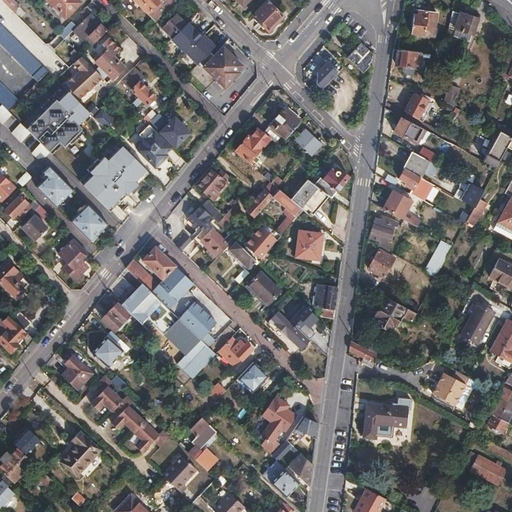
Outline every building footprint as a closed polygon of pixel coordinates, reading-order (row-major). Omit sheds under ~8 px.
[(47,0),(65,18),(77,4),(72,0),(47,0)] [(135,0),(156,20),(175,1),(174,0),(135,0)] [(266,1),(252,16),(267,31),(282,16),(266,1)] [(413,15),(411,33),(433,36),(435,12),(417,10),(416,15),(413,15)] [(459,14),(452,11),(448,30),(454,31),(455,28),(472,34),(477,19),(460,13),(459,14)] [(68,23),(58,34),(64,40),(72,31),(78,37),(89,47),(106,30),(89,14),(74,29),(68,23)] [(169,15),(161,24),(163,26),(162,27),(172,38),(173,37),(178,41),(188,31),(183,26),(185,23),(175,14),(172,18),(169,15)] [(0,24),(0,43),(9,53),(37,81),(47,71),(17,41),(0,24)] [(237,70),(242,65),(222,44),(214,52),(212,49),(216,45),(204,33),(184,52),(196,64),(197,62),(223,88),(239,72),(237,70)] [(106,50),(95,62),(111,78),(123,66),(112,56),(118,49),(108,38),(101,45),(106,50)] [(363,72),(369,66),(367,64),(371,60),(371,53),(361,43),(348,58),(363,72)] [(94,56),(103,49),(99,44),(90,52),(94,56)] [(437,44),(435,55),(442,56),(445,45),(437,44)] [(429,54),(398,49),(396,65),(401,66),(402,71),(405,75),(411,76),(415,73),(416,72),(417,68),(419,68),(420,57),(424,58),(424,60),(429,60),(429,54)] [(85,51),(80,56),(85,61),(90,56),(85,51)] [(504,68),(500,77),(507,80),(509,76),(511,77),(511,52),(510,52),(504,68)] [(80,56),(72,64),(79,70),(73,76),(75,78),(71,83),(68,81),(62,86),(67,91),(77,101),(101,77),(85,61),(80,56)] [(316,88),(319,91),(339,71),(328,60),(315,73),(316,88)] [(142,77),(133,67),(128,72),(121,79),(138,96),(132,101),(137,105),(142,100),(146,103),(153,96),(138,81),(142,77)] [(433,87),(446,92),(448,85),(448,84),(436,80),(433,87)] [(0,102),(1,104),(8,110),(17,101),(0,83),(0,102)] [(448,104),(453,106),(459,89),(448,85),(446,92),(444,97),(443,101),(448,104)] [(78,124),(89,113),(77,101),(67,91),(57,100),(55,98),(25,128),(30,132),(40,143),(48,151),(57,142),(62,147),(81,128),(78,124)] [(415,93),(405,112),(418,119),(428,100),(415,93)] [(8,110),(1,104),(0,105),(0,121),(1,123),(11,114),(8,110)] [(104,127),(112,119),(102,109),(94,118),(104,127)] [(284,109),(270,126),(281,135),(285,138),(299,122),(284,109)] [(151,110),(142,118),(147,123),(156,115),(151,110)] [(156,115),(147,123),(149,125),(152,128),(161,119),(161,117),(157,114),(156,115)] [(401,117),(400,117),(392,131),(415,144),(416,142),(423,129),(401,117)] [(174,118),(162,130),(168,135),(170,133),(173,136),(168,141),(173,145),(180,138),(181,140),(189,132),(174,118)] [(25,128),(20,122),(10,132),(20,141),(30,132),(25,128)] [(165,154),(172,148),(153,129),(152,128),(149,125),(139,135),(143,139),(143,144),(137,150),(155,168),(167,156),(165,154)] [(511,130),(502,125),(499,131),(511,138),(511,136),(511,130)] [(270,126),(263,133),(275,142),(281,135),(270,126)] [(424,129),(423,129),(416,142),(419,144),(423,143),(429,132),(424,129)] [(305,130),(295,140),(310,155),(320,145),(305,130)] [(499,131),(482,161),(495,168),(506,147),(511,138),(499,131)] [(249,136),(236,151),(249,161),(251,159),(255,162),(258,159),(254,155),(261,147),(249,136)] [(48,151),(40,143),(31,152),(40,161),(49,152),(48,151)] [(134,181),(145,169),(121,145),(107,159),(103,156),(88,171),(91,174),(81,184),(106,209),(123,192),(126,195),(137,184),(134,181)] [(421,147),(417,155),(428,161),(433,164),(437,156),(421,147)] [(403,169),(404,169),(419,178),(428,161),(417,155),(412,153),(403,169)] [(45,175),(36,185),(55,205),(71,189),(47,164),(41,171),(45,175)] [(233,179),(223,171),(220,176),(212,169),(197,186),(206,194),(207,193),(215,199),(233,179)] [(412,189),(409,194),(423,201),(432,185),(419,178),(404,169),(399,178),(406,182),(405,185),(412,189)] [(328,196),(331,199),(348,177),(341,171),(339,173),(337,171),(336,173),(331,170),(323,180),(320,178),(314,185),(328,196)] [(10,180),(1,172),(0,172),(0,200),(1,201),(16,186),(10,180)] [(31,177),(26,172),(18,181),(23,186),(31,177)] [(270,182),(262,175),(259,179),(267,186),(270,182)] [(276,176),(270,182),(276,187),(281,181),(276,176)] [(290,199),(303,210),(309,215),(320,202),(322,203),(328,196),(314,185),(307,179),(290,199)] [(510,180),(503,194),(510,198),(497,223),(511,230),(511,180),(510,180)] [(270,182),(267,186),(264,189),(272,196),(278,189),(276,187),(270,182)] [(478,199),(482,191),(471,184),(461,201),(473,208),(478,199)] [(272,196),(264,189),(245,210),(253,217),(272,196)] [(278,189),(272,196),(293,214),(290,218),(288,216),(276,230),(282,234),(303,210),(290,199),(278,189)] [(393,191),(383,209),(402,219),(403,216),(411,201),(393,191)] [(11,198),(2,207),(13,218),(16,215),(19,218),(26,211),(30,215),(39,205),(34,199),(28,204),(19,195),(13,201),(11,198)] [(469,215),(465,222),(473,226),(476,221),(477,221),(486,203),(478,199),(473,208),(469,215)] [(207,201),(202,207),(212,218),(218,211),(207,201)] [(86,203),(69,220),(88,240),(105,223),(86,203)] [(207,225),(213,218),(212,218),(202,207),(200,206),(199,205),(186,219),(195,228),(195,231),(198,234),(199,233),(207,225)] [(239,211),(233,205),(218,222),(224,228),(239,212),(239,211)] [(33,215),(21,227),(34,239),(46,228),(33,215)] [(403,216),(402,219),(404,221),(415,226),(416,227),(420,221),(411,216),(410,220),(403,216)] [(375,219),(370,238),(379,241),(378,246),(389,250),(391,243),(389,242),(394,227),(396,227),(397,223),(389,219),(383,217),(382,221),(375,219)] [(415,226),(404,221),(401,227),(411,232),(415,226)] [(198,234),(196,236),(193,240),(196,243),(199,240),(208,248),(210,246),(219,255),(228,245),(207,225),(199,233),(198,234)] [(247,245),(261,258),(266,253),(280,236),(274,230),(270,235),(262,228),(247,245)] [(299,231),(296,256),(318,260),(322,234),(299,231)] [(185,234),(175,245),(181,251),(192,241),(185,234)] [(88,254),(74,239),(59,254),(67,262),(62,268),(74,279),(86,267),(81,261),(88,254)] [(236,242),(229,249),(247,268),(254,261),(236,242)] [(208,248),(217,257),(219,255),(210,246),(208,248)] [(133,259),(126,268),(141,282),(170,311),(200,339),(217,322),(199,305),(184,291),(192,283),(175,267),(154,247),(142,259),(162,279),(159,282),(133,259)] [(379,250),(368,270),(383,278),(387,271),(390,272),(391,270),(388,268),(393,258),(379,250)] [(261,258),(258,261),(259,262),(262,265),(271,255),(266,253),(261,258)] [(489,277),(511,288),(511,266),(499,259),(489,277)] [(431,266),(428,273),(435,277),(439,271),(442,264),(438,262),(434,268),(431,266)] [(8,264),(0,272),(0,281),(15,297),(23,289),(23,288),(27,283),(8,264)] [(404,269),(400,277),(408,280),(411,272),(404,269)] [(237,279),(240,283),(247,275),(244,272),(237,279)] [(260,272),(247,285),(267,304),(279,291),(260,272)] [(460,275),(457,280),(473,290),(474,288),(477,284),(460,275)] [(425,291),(428,280),(422,278),(418,288),(425,291)] [(170,311),(141,282),(121,303),(149,329),(153,324),(185,355),(200,339),(170,311)] [(318,317),(333,318),(338,286),(323,285),(321,295),(320,295),(318,307),(320,308),(318,317)] [(399,304),(387,298),(383,306),(381,305),(380,307),(378,305),(374,312),(377,314),(376,315),(379,318),(376,324),(389,330),(392,324),(395,325),(400,316),(411,322),(416,313),(399,304)] [(117,302),(109,310),(122,323),(130,315),(117,302)] [(461,334),(469,338),(486,307),(476,302),(474,305),(473,305),(470,310),(472,312),(461,334)] [(304,305),(289,320),(295,326),(309,339),(315,333),(308,327),(317,318),(315,316),(308,309),(304,305)] [(486,307),(469,338),(477,343),(487,323),(490,325),(493,319),(491,317),(494,311),(486,307)] [(122,323),(109,310),(102,318),(114,331),(122,323)] [(277,311),(271,318),(276,323),(274,324),(300,348),(309,339),(295,326),(294,326),(277,311)] [(20,312),(13,320),(23,330),(31,322),(20,312)] [(0,340),(11,351),(17,344),(15,342),(19,338),(18,337),(24,331),(23,330),(13,320),(6,313),(0,319),(0,340)] [(491,351),(511,362),(511,349),(511,347),(511,321),(508,319),(491,351)] [(118,337),(110,330),(91,353),(107,367),(121,351),(123,354),(128,348),(118,337)] [(118,337),(128,348),(130,349),(134,344),(122,333),(118,337)] [(244,343),(240,339),(237,342),(231,336),(218,350),(235,366),(252,347),(246,341),(244,343)] [(200,339),(185,355),(177,364),(192,378),(202,367),(193,358),(206,345),(200,339)] [(350,341),(349,351),(368,361),(366,365),(372,368),(374,364),(373,363),(377,356),(350,341)] [(371,343),(368,349),(376,354),(380,347),(371,343)] [(70,366),(63,375),(69,380),(70,382),(78,389),(93,373),(73,354),(66,362),(70,366)] [(253,361),(236,378),(251,393),(268,375),(253,361)] [(467,377),(456,371),(452,377),(443,372),(432,393),(453,405),(469,378),(467,377)] [(110,380),(114,384),(121,390),(125,385),(120,380),(120,379),(115,374),(110,380)] [(106,385),(109,381),(102,375),(99,379),(93,385),(100,391),(90,403),(96,409),(102,402),(111,411),(116,406),(121,411),(111,423),(117,429),(123,422),(141,440),(135,446),(142,452),(152,440),(159,447),(164,441),(168,436),(170,437),(162,429),(157,434),(127,405),(131,400),(126,395),(121,400),(106,385)] [(208,394),(215,401),(225,390),(226,389),(219,382),(208,394)] [(511,391),(503,387),(489,413),(490,414),(491,415),(507,423),(511,425),(511,391)] [(284,430),(295,414),(281,405),(284,401),(275,396),(262,416),(270,421),(261,435),(265,438),(259,444),(271,455),(271,454),(280,445),(275,439),(282,429),(284,430)] [(367,403),(366,422),(365,437),(377,438),(377,434),(392,435),(393,425),(405,427),(406,408),(409,408),(409,400),(398,398),(397,403),(394,403),(394,405),(367,403)] [(205,421),(198,415),(193,420),(195,422),(189,428),(197,436),(208,424),(205,421)] [(507,423),(491,415),(487,424),(502,433),(507,423)] [(318,423),(311,420),(302,417),(297,424),(293,429),(314,449),(318,423)] [(216,432),(208,424),(197,436),(192,442),(195,445),(200,449),(216,432)] [(16,447),(26,456),(40,441),(27,429),(13,444),(16,447)] [(75,444),(59,462),(75,477),(99,450),(78,430),(71,439),(75,444)] [(280,445),(271,454),(278,461),(290,449),(298,456),(288,466),(309,487),(312,465),(309,463),(297,450),(286,440),(280,445)] [(511,460),(511,457),(511,453),(487,440),(484,446),(511,460)] [(192,448),(187,453),(196,460),(203,452),(200,449),(195,445),(192,448)] [(0,460),(1,462),(0,463),(0,470),(4,475),(12,482),(23,470),(22,468),(29,459),(26,456),(16,447),(9,455),(5,452),(0,456),(0,460)] [(464,467),(463,469),(471,473),(473,471),(498,484),(499,482),(506,470),(500,467),(501,464),(496,461),(494,463),(471,451),(464,465),(464,467)] [(162,476),(164,477),(180,492),(185,486),(182,483),(195,469),(180,456),(162,476)] [(285,498),(288,494),(299,482),(284,468),(275,460),(261,475),(267,480),(285,498)] [(52,481),(39,469),(34,474),(47,486),(52,481)] [(151,469),(141,479),(152,489),(162,479),(151,469)] [(12,482),(4,475),(2,477),(10,485),(13,483),(12,482)] [(0,481),(0,507),(13,493),(0,481)] [(232,486),(227,481),(222,485),(228,491),(232,486)] [(377,511),(385,498),(367,488),(361,498),(364,499),(355,511),(377,511)] [(242,504),(228,491),(212,508),(215,511),(236,511),(243,505),(242,504)] [(79,505),(85,499),(76,492),(71,498),(79,505)] [(147,511),(129,495),(113,511),(147,511)] [(355,511),(364,499),(361,498),(353,511),(355,511)] [(293,511),(294,511),(282,501),(276,506),(282,511),(293,511)]
